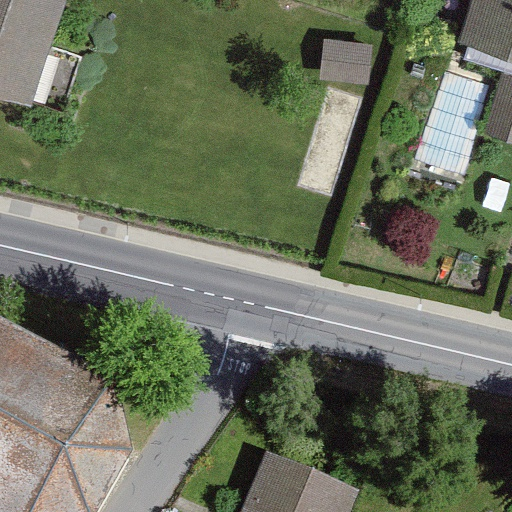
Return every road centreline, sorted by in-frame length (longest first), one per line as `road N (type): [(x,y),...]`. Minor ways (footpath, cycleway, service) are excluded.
road 1 (tertiary): [(245,308),(511,368)]
road 2 (tertiary): [(0,253),(245,308)]
road 3 (residential): [(245,308),(124,511)]
